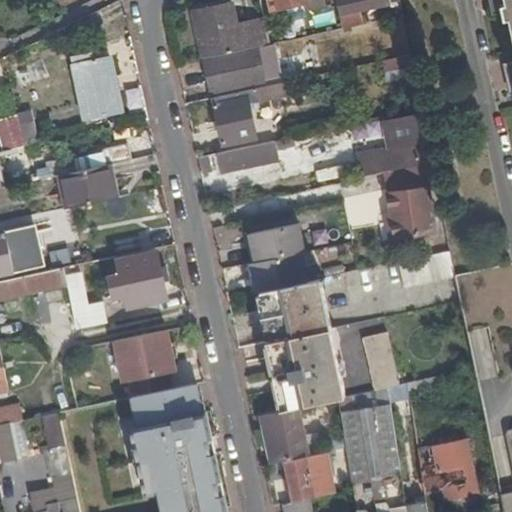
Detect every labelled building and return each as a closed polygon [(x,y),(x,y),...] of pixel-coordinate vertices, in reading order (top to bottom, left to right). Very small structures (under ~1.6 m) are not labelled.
[(55,0),(60,9),(76,0),(55,0)] [(324,0),(270,0),(272,10),(278,8),(303,3),(304,10),(325,5),(324,0)] [(335,0),(342,29),(364,25),(360,10),(398,2),(397,0),(335,0)] [(269,45),(263,21),(235,27),(231,4),(193,12),(203,59),(242,51),(269,45)] [(276,80),(269,45),(242,51),(242,52),(250,85),(276,80)] [(210,93),(250,85),(242,52),(203,61),(210,93)] [(70,57),(83,120),(120,113),(108,57),(91,60),(89,53),(70,57)] [(413,66),(410,55),(381,61),(383,73),(413,66)] [(281,84),(211,98),(221,145),(255,138),(251,115),(255,114),(253,103),(283,96),(281,84)] [(19,128),(16,115),(0,119),(0,147),(1,152),(24,147),(19,128)] [(356,156),(361,179),(383,174),(432,164),(422,115),(385,122),(390,150),(356,156)] [(32,125),(19,128),(24,147),(36,144),(32,125)] [(293,137),(196,158),(200,174),(219,169),(220,172),(278,160),(276,149),(294,144),(293,137)] [(105,166),(130,161),(127,145),(48,162),(51,178),(61,175),(105,166)] [(432,164),(383,174),(397,240),(436,232),(428,187),(437,185),(432,164)] [(112,199),(105,166),(61,175),(68,209),(112,199)] [(250,264),(257,293),(260,293),(306,283),(299,253),(304,252),(298,223),(249,234),(255,262),(250,264)] [(144,250),(169,244),(166,231),(140,236),(144,250)] [(0,276),(10,274),(1,233),(0,232),(0,276)] [(244,235),(250,264),(255,262),(249,234),(244,235)] [(70,250),(52,252),(54,267),(72,265),(70,250)] [(127,291),(131,306),(165,299),(154,252),(120,259),(124,278),(111,280),(115,294),(127,291)] [(456,279),(451,254),(400,264),(404,289),(456,279)] [(243,265),(247,280),(253,279),(250,264),(243,265)] [(0,298),(66,285),(61,268),(0,281),(0,298)] [(330,329),(320,281),(306,283),(260,293),(271,342),(330,329)] [(49,326),(73,320),(69,306),(46,312),(49,326)] [(76,330),(103,324),(100,307),(72,313),(76,330)] [(75,332),(73,320),(49,326),(51,337),(75,332)] [(330,329),(271,342),(285,411),(297,408),(338,400),(345,398),(330,329)] [(166,331),(113,342),(122,383),(174,372),(166,331)] [(363,338),(375,392),(388,389),(399,387),(388,333),(363,338)] [(222,511),(216,482),(220,481),(215,455),(195,459),(193,451),(179,453),(178,447),(211,439),(206,413),(202,414),(195,384),(136,396),(142,424),(130,426),(143,491),(156,488),(160,511),(222,511)] [(409,400),(407,385),(399,387),(388,389),(390,403),(409,400)] [(0,425),(7,424),(12,423),(6,398),(0,399),(0,425)] [(390,405),(341,414),(344,436),(346,449),(353,491),(356,511),(407,511),(406,507),(390,405)] [(285,411),(262,415),(272,464),(284,462),(307,457),(297,408),(285,411)] [(49,449),(65,445),(57,413),(42,417),(49,449)] [(0,462),(14,459),(7,424),(0,425),(0,462)] [(511,492),(508,494),(500,495),(503,511),(511,511),(511,433),(508,434),(506,435),(511,463),(511,492)] [(346,449),(344,436),(327,439),(329,452),(346,449)] [(215,455),(211,439),(178,447),(179,453),(193,451),(195,459),(215,455)] [(443,489),(445,500),(479,493),(468,442),(433,449),(435,457),(420,460),(427,493),(443,489)] [(325,454),(307,457),(284,462),(293,503),(309,500),(333,495),(325,454)] [(55,489),(58,504),(76,500),(72,479),(60,481),(55,489)] [(227,511),(220,481),(216,482),(222,511),(227,511)] [(79,511),(76,500),(58,504),(32,510),(32,511),(79,511)] [(282,511),(312,511),(309,500),(293,503),(281,506),(282,511)]
